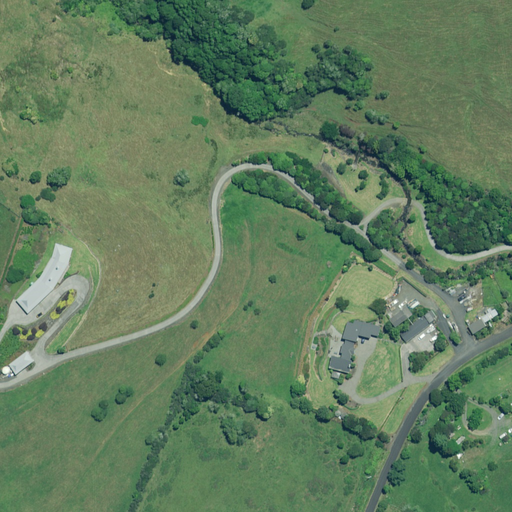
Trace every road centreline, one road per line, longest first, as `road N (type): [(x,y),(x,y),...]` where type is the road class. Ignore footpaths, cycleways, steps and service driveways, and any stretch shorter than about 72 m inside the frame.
road 1 (track): [(0,333),(71,284),(83,289),(81,297),(44,336),(42,356),(168,324),(213,267),(221,247),(215,194),(225,175),(241,168),(284,174),(330,217),(368,218),(395,201),(414,203),(438,251),(453,258),(511,248)]
road 2 (unclassified): [(371,511),(419,401),(458,363),(511,333)]
